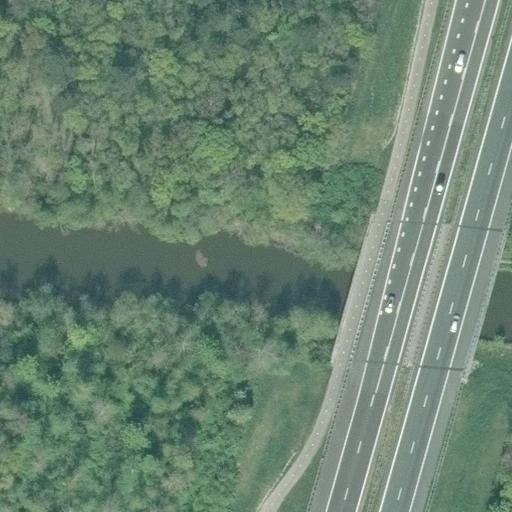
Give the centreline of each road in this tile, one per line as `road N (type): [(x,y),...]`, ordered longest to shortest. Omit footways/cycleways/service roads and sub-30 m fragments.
road 1 (motorway): [(485,0),(342,511)]
road 2 (motorway): [(394,511),(511,94)]
